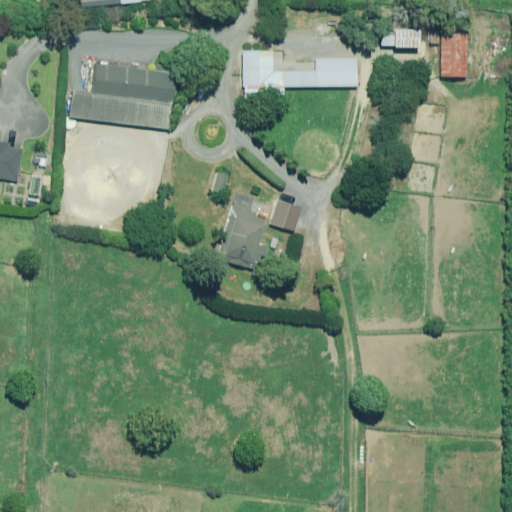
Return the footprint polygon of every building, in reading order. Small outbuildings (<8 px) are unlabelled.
[(421,30),(384,28),(383,46),(420,48),(421,30)] [(469,31),(443,30),(442,77),(467,78),(469,31)] [(341,46),(341,36),(322,36),(321,45),(341,46)] [(275,72),(275,51),(245,51),(246,100),(285,100),(284,87),(360,87),(360,58),(318,58),(318,71),(275,72)] [(90,96),(71,94),(69,117),(171,129),(177,72),(94,63),(90,96)] [(0,178),(20,181),(25,145),(0,141),(0,178)] [(230,177),(220,173),(214,191),(224,195),(230,177)] [(303,208),(279,202),(273,224),(297,231),(303,208)] [(235,208),(220,259),(258,270),(265,247),(260,245),(268,218),(235,208)]
